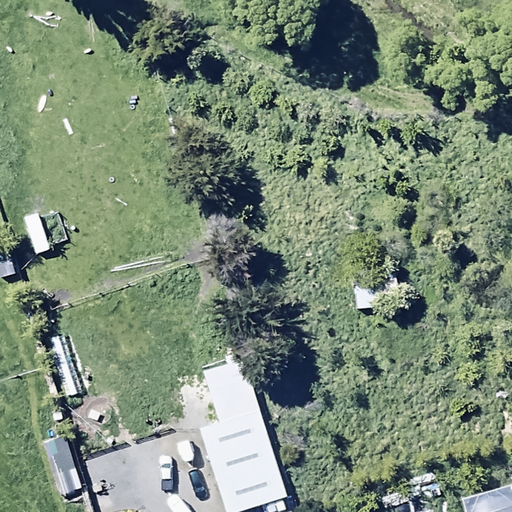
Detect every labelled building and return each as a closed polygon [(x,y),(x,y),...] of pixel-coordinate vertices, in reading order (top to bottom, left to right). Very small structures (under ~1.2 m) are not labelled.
[(19,239),(5,243),(15,279),(30,274),(19,239)] [(333,295),(336,335),(378,332),(375,292),(333,295)] [(201,428),(227,511),(239,511),(287,497),(243,358),(204,371),(221,422),(201,428)] [(24,468),(24,470),(36,511),(60,511),(46,461),(24,468)] [(511,511),(511,481),(463,495),(467,511),(511,511)]
